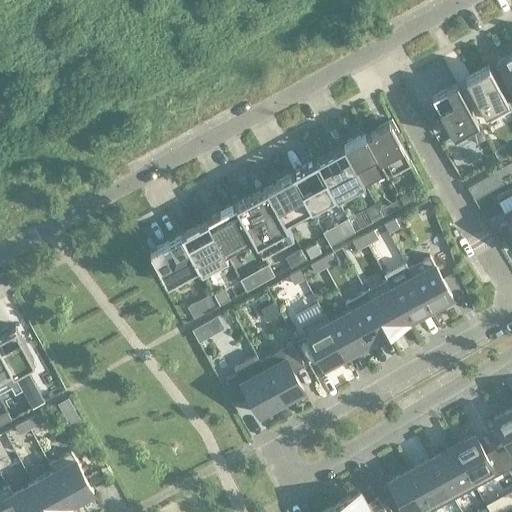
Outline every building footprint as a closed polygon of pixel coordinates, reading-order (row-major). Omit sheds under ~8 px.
[(511,49),(495,58),(511,88),(511,49)] [(487,63),(464,75),(487,117),(510,105),(487,63)] [(455,80),(430,94),(452,132),(467,124),(475,139),(485,134),(455,80)] [(383,167),(385,170),(409,157),(394,131),(397,129),(390,116),(369,127),(370,130),(366,132),(364,130),(363,130),(383,167)] [(363,130),(342,142),(362,179),(383,167),(363,130)] [(314,157),(333,192),(334,195),(363,179),(362,179),(342,142),(314,157)] [(500,143),(493,147),(499,157),(506,153),(500,143)] [(309,206),(333,192),(314,157),(289,171),(309,206)] [(465,160),(456,165),(455,166),(460,176),(470,170),(465,160)] [(505,161),(494,167),(499,176),(509,170),(505,161)] [(309,206),(289,171),(265,184),(284,220),(309,206)] [(476,178),(466,185),(472,196),(483,190),(476,178)] [(234,201),(251,233),(260,250),(292,233),(284,220),(265,184),(234,201)] [(407,189),(400,192),(398,193),(402,201),(411,196),(407,189)] [(507,218),(496,223),(510,248),(511,246),(511,190),(496,199),(507,218)] [(368,215),(379,209),(378,206),(373,199),(363,204),(368,215)] [(234,201),(206,217),(226,254),(226,253),(223,248),(251,233),(234,201)] [(386,202),(378,206),(379,209),(381,212),(389,208),(386,202)] [(393,214),(382,220),(387,229),(398,223),(393,214)] [(190,250),(200,268),(226,254),(205,217),(179,231),(183,238),(186,244),(190,250)] [(346,218),(324,230),(323,231),(329,241),(352,229),(346,218)] [(361,232),(366,241),(376,235),(372,226),(361,232)] [(183,238),(179,231),(166,238),(167,238),(161,241),(160,241),(155,244),(154,245),(149,248),(148,248),(149,249),(148,249),(151,255),(152,255),(155,261),(158,267),(158,268),(158,267),(161,273),(162,274),(165,279),(165,280),(165,279),(166,280),(172,277),(172,276),(178,273),(184,270),(185,270),(184,270),(190,267),(191,266),(196,263),(197,263),(193,257),(193,256),(190,250),(189,250),(186,244),(183,238)] [(355,246),(366,241),(361,232),(351,238),(355,246)] [(319,249),(314,240),(304,246),(309,254),(319,249)] [(298,246),(284,254),(289,263),(303,255),(298,246)] [(319,255),(324,264),(334,258),(329,249),(319,255)] [(429,305),(451,293),(428,252),(406,264),(411,273),(429,305)] [(324,264),(319,255),(308,261),(313,269),(324,264)] [(266,261),(256,266),(262,277),(272,272),(266,261)] [(303,275),(298,266),(287,272),(292,281),(303,275)] [(334,289),(328,270),(313,275),(310,268),(305,270),(311,288),(322,284),(325,292),(334,289)] [(407,317),(429,305),(411,273),(390,284),(407,317)] [(369,296),(386,328),(407,317),(390,284),(385,276),(364,287),(369,296)] [(222,286),(212,291),(218,302),(228,296),(222,286)] [(199,297),(187,303),(193,315),(207,308),(201,296),(199,297)] [(369,296),(348,307),(365,340),(386,328),(369,296)] [(348,307),(327,319),(344,351),(365,340),(348,307)] [(300,322),(322,363),(344,351),(327,319),(322,310),(300,322)] [(43,398),(26,367),(35,362),(13,322),(0,328),(0,348),(11,369),(31,404),(43,398)] [(200,324),(199,324),(191,329),(198,340),(206,335),(200,324)] [(290,340),(258,357),(257,357),(280,398),(302,386),(292,368),(302,362),(290,340)] [(0,374),(11,369),(0,348),(0,374)] [(235,369),(225,375),(237,397),(248,392),(258,410),(280,398),(257,357),(258,357),(255,351),(232,363),(235,369)] [(67,394),(57,400),(62,409),(72,404),(67,394)] [(511,403),(492,415),(505,438),(494,444),(506,465),(511,461),(511,403)] [(5,409),(0,411),(0,421),(9,417),(5,409)] [(39,419),(34,410),(24,416),(29,425),(39,419)] [(24,416),(13,422),(18,431),(29,425),(24,416)] [(473,483),(506,465),(494,444),(484,450),(473,430),(451,442),(473,483)] [(473,483),(451,442),(430,454),(452,494),(473,483)] [(47,459),(52,468),(70,500),(92,488),(69,447),(47,459)] [(431,506),(452,494),(430,454),(409,465),(431,506)] [(405,511),(420,511),(431,506),(409,465),(387,477),(405,511)] [(70,500),(52,468),(31,479),(49,511),(70,500)] [(48,511),(49,511),(31,479),(10,491),(21,511),(48,511)] [(21,511),(10,491),(5,482),(0,485),(0,511),(21,511)] [(368,507),(358,488),(336,500),(341,511),(384,511),(378,501),(368,507)] [(497,495),(484,502),(489,511),(494,511),(504,507),(497,495)] [(341,511),(336,500),(314,511),(341,511)]
